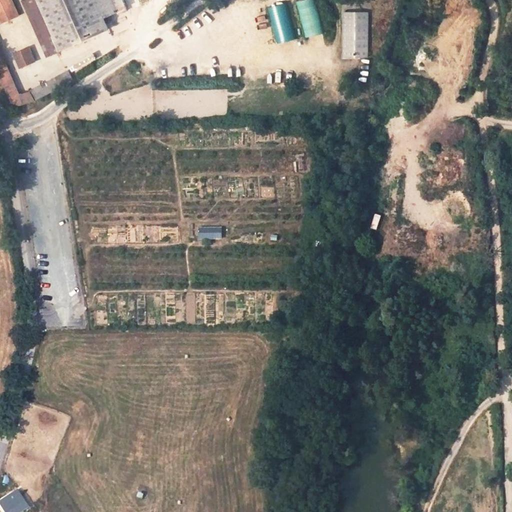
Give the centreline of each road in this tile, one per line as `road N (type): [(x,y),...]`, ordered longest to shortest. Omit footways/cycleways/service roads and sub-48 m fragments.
road 1 (track): [(489,0),(496,17),(472,106),(495,221),(509,511)]
road 2 (residential): [(1,119),(34,320),(0,455)]
road 3 (residential): [(1,119),(21,124),(44,115),(172,21)]
